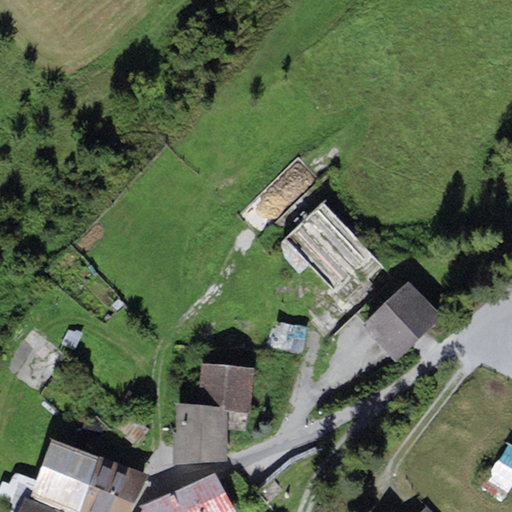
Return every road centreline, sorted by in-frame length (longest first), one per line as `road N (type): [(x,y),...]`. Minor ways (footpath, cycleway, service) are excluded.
road 1 (unclassified): [(511,297),(372,406),(189,473),(138,511)]
road 2 (track): [(372,406),(307,511)]
